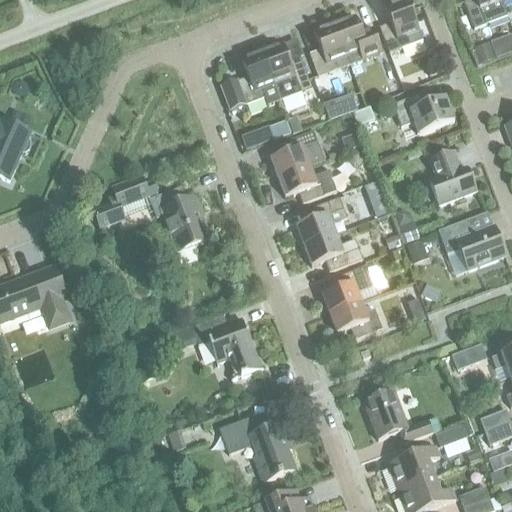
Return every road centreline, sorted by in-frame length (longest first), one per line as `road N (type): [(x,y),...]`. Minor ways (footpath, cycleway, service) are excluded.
road 1 (residential): [(358,511),(183,44)]
road 2 (residential): [(0,242),(57,220),(125,67),(183,44)]
road 3 (residential): [(511,216),(432,0)]
road 4 (residential): [(300,0),(183,44)]
